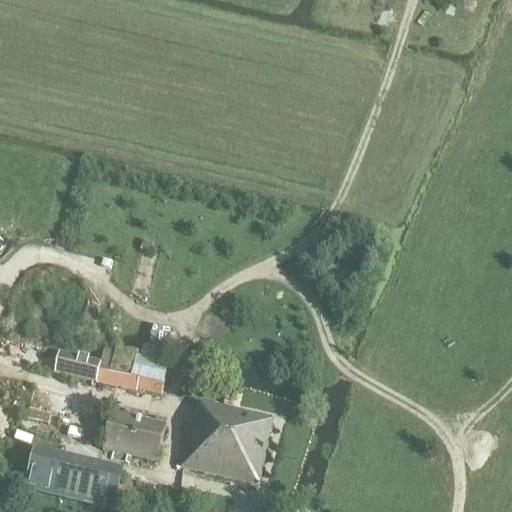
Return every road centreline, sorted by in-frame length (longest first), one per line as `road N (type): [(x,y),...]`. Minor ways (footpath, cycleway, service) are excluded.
road 1 (track): [(415,0),(338,208),(312,239),(248,273),(186,321),(148,317),(86,273),(46,261),(11,274),(0,320)]
road 2 (track): [(267,267),(307,294),(335,358),(458,427)]
